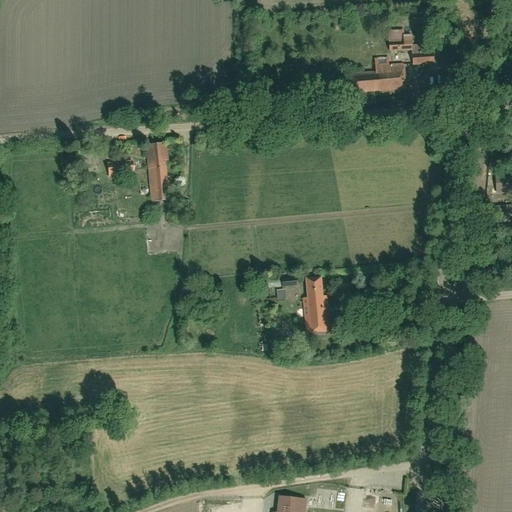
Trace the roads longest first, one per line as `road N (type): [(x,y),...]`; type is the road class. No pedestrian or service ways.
road 1 (unclassified): [(488,105),(0,139)]
road 2 (residential): [(488,105),(459,143),(420,511)]
road 3 (unknown): [(424,464),(201,491)]
